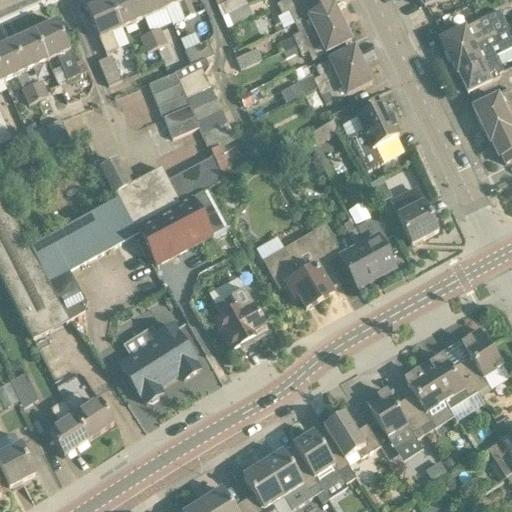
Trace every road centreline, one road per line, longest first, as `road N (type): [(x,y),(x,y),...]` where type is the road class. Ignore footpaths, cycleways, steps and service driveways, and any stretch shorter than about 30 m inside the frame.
road 1 (tertiary): [(84,511),(274,398),(345,343),(502,257)]
road 2 (residential): [(502,257),(372,0)]
